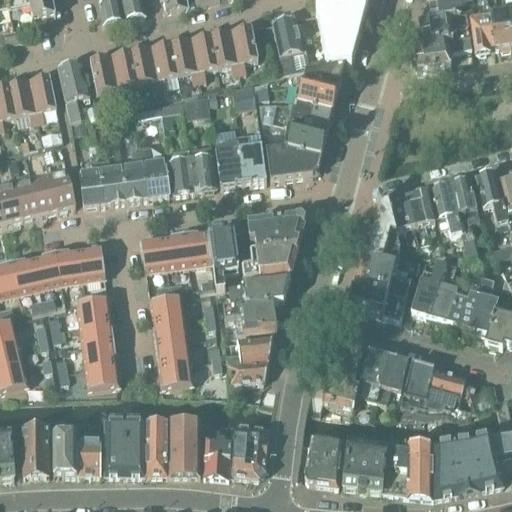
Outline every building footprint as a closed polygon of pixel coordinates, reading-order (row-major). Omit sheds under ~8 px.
[(5,0),(0,0),(0,17),(9,16),(5,0)] [(50,0),(5,0),(9,16),(29,12),(32,27),(55,22),(50,0)] [(95,0),(102,32),(124,27),(118,0),(95,0)] [(118,0),(124,27),(146,23),(140,0),(118,0)] [(185,0),(161,0),(165,19),(188,14),(185,0)] [(206,11),(203,0),(201,0),(194,2),(196,13),(206,11)] [(207,0),(210,10),(219,8),(217,0),(207,0)] [(422,20),(424,29),(458,24),(456,12),(471,10),(470,0),(461,0),(440,3),(426,6),(427,14),(422,20)] [(493,56),(484,0),(482,0),(476,1),(477,9),(479,25),(469,27),(474,59),(476,59),(479,62),(485,61),(487,57),(493,56)] [(493,0),(484,0),(493,56),(500,55),(501,59),(509,57),(509,54),(511,53),(506,21),(496,23),(493,0)] [(322,20),(332,65),(334,75),(344,73),(346,68),(359,19),(353,13),(322,20)] [(416,45),(417,54),(450,48),(449,36),(467,33),(466,22),(458,24),(424,29),(420,30),(421,38),(416,45)] [(301,59),(294,26),(271,30),(282,82),(294,80),(290,61),(301,59)] [(251,35),(230,39),(239,81),(246,80),(243,70),(258,67),(251,35)] [(23,36),(13,38),(16,49),(26,47),(23,36)] [(16,49),(13,38),(4,40),(6,51),(16,49)] [(230,39),(210,43),(217,75),(230,73),(232,83),(239,81),(230,39)] [(210,43),(190,47),(199,90),(206,88),(204,78),(217,75),(210,43)] [(450,48),(417,54),(413,54),(414,62),(410,67),(411,74),(417,78),(450,73),(448,60),(471,56),(469,45),(450,48)] [(190,47),(170,51),(177,84),(190,81),(192,91),(199,90),(190,47)] [(170,51),(150,55),(159,98),(166,97),(164,86),(177,84),(170,51)] [(150,55),(130,59),(137,92),(151,89),(153,99),(159,98),(150,55)] [(130,59),(110,64),(119,106),(126,105),(124,95),(137,92),(130,59)] [(119,106),(110,64),(89,68),(96,100),(110,97),(113,108),(119,106)] [(57,75),(70,130),(80,128),(76,107),(90,104),(82,70),(57,75)] [(302,82),(301,89),(338,97),(344,73),(334,75),(301,81),(302,82)] [(49,84),(29,88),(37,131),(44,130),(42,119),(56,117),(49,84)] [(29,88),(8,93),(15,125),(28,122),(31,132),(37,131),(29,88)] [(252,92),(252,93),(254,101),(254,102),(258,101),(259,101),(258,94),(267,92),(266,89),(252,92)] [(301,99),(298,112),(332,121),(338,97),(301,89),(299,89),(297,99),(301,99)] [(268,105),(267,92),(258,94),(259,101),(258,101),(259,106),(268,105)] [(8,93),(0,94),(0,138),(4,138),(2,128),(15,125),(8,93)] [(254,101),(252,93),(243,95),(244,107),(255,106),(254,102),(254,101)] [(207,102),(183,106),(187,125),(210,121),(207,102)] [(162,122),(181,119),(179,108),(160,112),(162,122)] [(259,112),(261,124),(272,123),(270,110),(259,112)] [(292,124),(290,133),(327,142),(332,121),(298,112),(295,124),(292,124)] [(136,117),(138,127),(161,122),(159,113),(136,117)] [(119,121),(121,130),(135,127),(133,118),(119,121)] [(96,125),(98,135),(115,132),(113,122),(96,125)] [(289,157),(321,164),(327,142),(290,133),(289,133),(293,134),(293,135),(289,134),(287,143),(291,144),(289,157)] [(289,157),(285,156),(286,149),(278,147),(277,150),(264,147),(266,158),(266,159),(270,189),(312,184),(312,183),(317,179),(318,179),(321,164),(289,157)] [(7,151),(8,160),(23,157),(21,149),(7,151)] [(261,155),(239,157),(243,193),(266,190),(261,150),(260,151),(261,155)] [(150,153),(140,155),(147,206),(153,205),(153,206),(169,203),(164,168),(152,169),(150,153)] [(243,193),(239,157),(238,153),(215,156),(221,196),(243,193)] [(129,173),(121,174),(126,210),(141,207),(147,206),(140,155),(127,156),(129,173)] [(193,200),(189,167),(188,157),(167,160),(172,203),(193,200)] [(198,166),(189,167),(193,200),(213,197),(216,193),(212,164),(211,164),(210,157),(197,159),(198,166)] [(26,161),(28,169),(41,167),(39,159),(26,161)] [(107,166),(99,167),(105,212),(110,211),(111,212),(126,210),(121,174),(108,176),(107,166)] [(105,212),(99,167),(91,168),(92,178),(78,180),(83,215),(99,213),(105,212)] [(57,177),(47,180),(57,218),(75,214),(66,177),(58,179),(57,177)] [(492,213),(497,233),(508,230),(504,215),(495,179),(475,184),(483,215),(492,213)] [(501,187),(507,214),(504,215),(508,230),(511,246),(511,179),(508,180),(507,184),(506,184),(507,185),(501,187)] [(38,183),(30,185),(39,223),(57,218),(47,180),(38,182),(38,183)] [(22,185),(12,188),(21,227),(39,223),(30,185),(22,187),(22,185)] [(448,191),(461,242),(465,264),(479,266),(475,246),(474,247),(472,238),(469,229),(479,227),(476,217),(469,186),(455,189),(448,191)] [(3,192),(0,192),(0,213),(4,231),(21,227),(12,188),(3,190),(3,192)] [(451,244),(461,242),(448,191),(442,192),(442,193),(428,196),(436,227),(437,231),(447,229),(451,244)] [(413,203),(406,204),(418,258),(417,258),(424,264),(427,264),(427,256),(422,235),(434,232),(426,199),(424,200),(421,198),(415,200),(413,203)] [(388,209),(386,209),(393,242),(403,239),(407,257),(404,258),(406,268),(421,265),(424,264),(417,258),(418,258),(406,204),(398,206),(396,204),(389,206),(388,209)] [(361,262),(361,266),(394,276),(398,261),(393,242),(386,209),(385,209),(381,210),(378,207),(373,209),(371,214),(374,217),(365,252),(362,253),(360,260),(361,262)] [(255,250),(256,260),(299,253),(305,229),(301,226),(301,225),(247,233),(250,251),(255,250)] [(208,242),(212,271),(216,298),(226,297),(223,277),(229,276),(230,283),(239,281),(238,277),(233,239),(222,240),(219,238),(219,237),(212,238),(212,239),(210,242),(208,242)] [(211,271),(206,239),(184,242),(188,274),(211,271)] [(167,277),(188,274),(184,242),(162,245),(167,277)] [(167,277),(162,245),(140,249),(144,280),(167,277)] [(299,253),(256,260),(257,274),(241,277),(243,290),(291,283),(299,253)] [(511,253),(501,255),(503,266),(511,260),(511,253)] [(104,286),(100,254),(77,258),(81,290),(104,286)] [(60,293),(81,290),(77,258),(54,261),(60,293)] [(511,260),(503,266),(499,267),(503,276),(508,274),(506,270),(511,267),(511,260)] [(39,298),(60,293),(54,261),(32,266),(39,298)] [(449,262),(447,270),(464,275),(467,265),(449,262)] [(357,281),(355,289),(376,295),(377,293),(382,294),(381,297),(388,299),(387,302),(405,308),(410,289),(391,285),(394,276),(361,266),(359,265),(356,280),(357,281)] [(18,302),(39,298),(32,266),(11,271),(18,302)] [(477,267),(475,276),(485,279),(486,267),(477,267)] [(0,306),(18,302),(11,271),(0,273),(0,306)] [(424,324),(430,326),(445,273),(436,271),(430,289),(420,286),(410,320),(424,324)] [(436,328),(449,332),(459,298),(449,295),(455,276),(445,273),(430,326),(436,328)] [(462,336),(468,338),(483,285),(473,282),(467,301),(459,298),(449,332),(462,335),(462,336)] [(468,338),(486,342),(487,343),(494,318),(495,319),(497,310),(488,307),(493,288),(483,285),(468,338)] [(247,313),(247,317),(247,318),(273,314),(284,313),(290,286),(243,293),(244,295),(230,296),(233,316),(247,313)] [(203,300),(214,298),(213,288),(201,290),(203,300)] [(376,295),(355,289),(352,300),(351,299),(347,314),(382,324),(399,329),(405,308),(387,302),(388,299),(381,297),(382,294),(377,293),(376,295)] [(182,302),(181,292),(169,294),(170,304),(182,302)] [(170,304),(169,294),(157,295),(158,305),(170,304)] [(87,308),(99,307),(98,297),(86,298),(87,308)] [(75,310),(87,308),(86,298),(74,300),(75,310)] [(55,315),(53,305),(41,308),(44,318),(55,315)] [(110,329),(107,306),(75,311),(79,333),(110,329)] [(180,306),(149,310),(152,333),(183,329),(180,306)] [(32,321),(44,318),(41,308),(30,311),(32,321)] [(214,312),(204,314),(205,325),(215,324),(214,312)] [(240,330),(242,343),(276,338),(276,336),(278,333),(277,327),(275,324),(273,314),(247,318),(247,317),(224,321),(226,332),(240,330)] [(13,325),(11,315),(0,318),(0,320),(2,328),(13,325)] [(487,343),(486,342),(484,350),(487,351),(488,355),(495,357),(498,354),(501,355),(503,351),(511,353),(511,349),(511,323),(495,319),(494,318),(487,343)] [(215,324),(205,325),(207,337),(217,336),(215,324)] [(49,340),(59,338),(57,327),(47,328),(49,340)] [(113,350),(110,329),(79,333),(82,355),(113,350)] [(183,329),(152,333),(155,354),(186,350),(183,329)] [(12,330),(0,333),(0,356),(17,352),(12,330)] [(34,335),(36,347),(46,345),(44,333),(34,335)] [(61,350),(59,338),(49,340),(51,352),(61,350)] [(226,367),(227,376),(268,369),(273,345),(237,350),(239,365),(233,366),(230,348),(243,346),(242,343),(236,344),(223,346),(226,367)] [(46,345),(36,347),(38,359),(48,357),(46,345)] [(85,376),(117,372),(113,350),(82,355),(85,376)] [(186,350),(155,354),(158,376),(189,371),(186,350)] [(325,394),(322,410),(350,418),(357,395),(354,394),(352,393),(363,356),(342,350),(336,354),(327,389),(325,389),(324,394),(325,394)] [(17,352),(0,356),(0,378),(22,373),(17,352)] [(220,355),(210,356),(212,368),(222,367),(220,355)] [(365,407),(374,409),(387,363),(368,358),(355,402),(365,405),(365,407)] [(387,363),(374,409),(384,412),(385,410),(390,412),(392,407),(397,409),(408,369),(387,363)] [(50,367),(40,369),(42,381),(52,379),(50,367)] [(67,379),(65,367),(55,369),(57,381),(67,379)] [(222,367),(212,368),(213,380),(223,379),(222,367)] [(268,369),(227,376),(232,408),(243,408),(241,393),(263,390),(264,391),(268,369)] [(426,408),(428,400),(435,377),(412,370),(400,409),(410,412),(412,404),(426,408)] [(189,371),(158,376),(161,398),(193,394),(189,371)] [(120,394),(117,372),(85,376),(88,399),(120,394)] [(22,373),(0,378),(0,402),(28,396),(22,373)] [(435,377),(428,400),(430,401),(425,418),(443,419),(444,415),(453,418),(456,408),(458,409),(461,406),(471,408),(476,391),(465,388),(466,386),(435,377)] [(70,391),(67,379),(57,381),(60,393),(70,391)] [(416,410),(413,421),(422,421),(424,412),(416,410)] [(105,433),(104,485),(119,485),(144,485),(144,433),(144,428),(110,428),(110,433),(105,433)] [(200,432),(168,432),(168,484),(200,484),(200,432)] [(49,485),(48,437),(22,438),(23,486),(49,485)] [(166,439),(144,439),(144,485),(166,485),(166,439)] [(265,482),(268,442),(235,439),(234,454),(246,455),(245,463),(233,462),(232,484),(258,487),(265,482)] [(0,443),(0,487),(14,487),(10,443),(0,443)] [(77,445),(76,485),(90,485),(100,485),(100,452),(91,452),(91,445),(77,445)] [(502,494),(500,486),(511,484),(511,483),(511,454),(494,459),(491,445),(433,454),(434,506),(502,494)] [(308,491),(313,492),(338,495),(341,451),(311,447),(305,479),(304,487),(308,491)] [(53,485),(76,485),(76,448),(53,448),(53,485)] [(205,448),(203,484),(228,486),(231,450),(205,448)] [(342,495),(382,500),(388,456),(347,451),(342,495)] [(433,454),(393,451),(392,457),(388,456),(382,500),(433,507),(433,454)]
